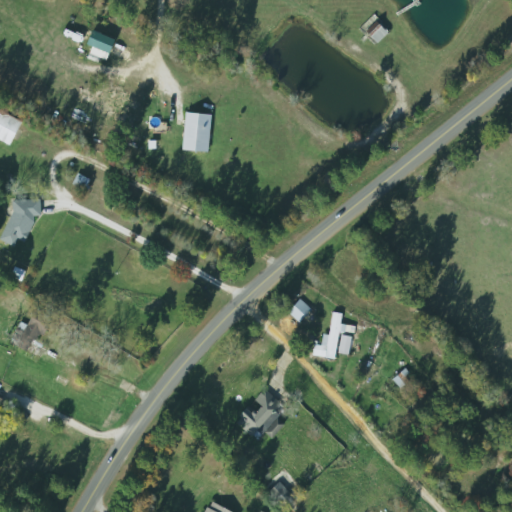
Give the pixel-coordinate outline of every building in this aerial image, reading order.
[(98,57),(103,45),(98,43),(93,55),(98,57)] [(144,152),(154,151),(150,114),(139,115),(144,152)] [(25,241),(24,216),(35,216),(35,199),(3,200),(4,245),(11,245),(11,241),(25,241)] [(283,312),(294,322),(306,310),(295,299),(283,312)] [(316,357),(329,360),(338,314),(327,312),(322,334),(321,334),(316,357)] [(32,358),(40,347),(30,340),(21,351),(32,358)] [(246,437),(251,432),(262,442),(280,423),(267,410),(273,404),(260,391),(237,414),(234,410),(227,417),(246,437)] [(225,511),(203,502),(198,511),(225,511)]
